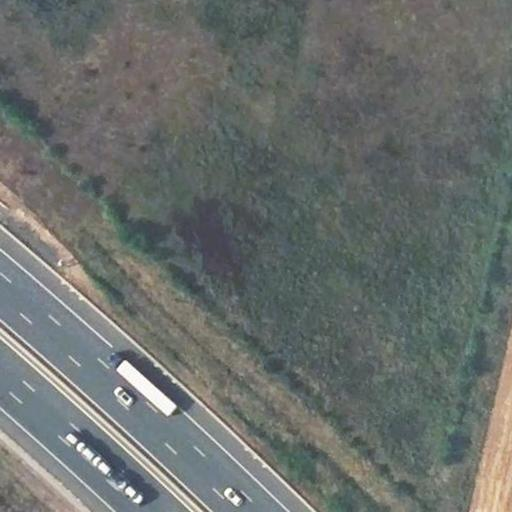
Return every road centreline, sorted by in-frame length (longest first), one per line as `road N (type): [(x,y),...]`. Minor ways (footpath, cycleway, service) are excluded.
road 1 (motorway): [(246,511),(0,286)]
road 2 (motorway): [(0,373),(152,511)]
